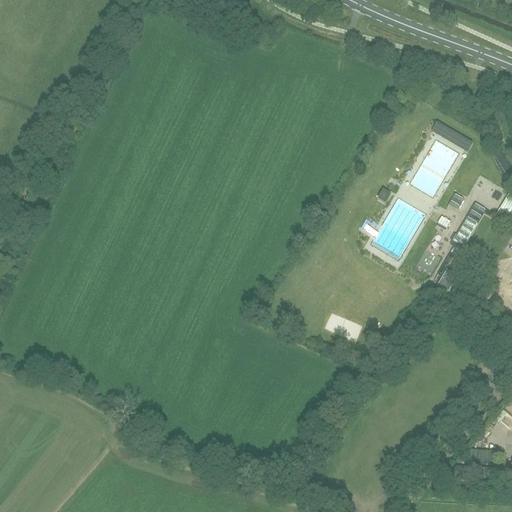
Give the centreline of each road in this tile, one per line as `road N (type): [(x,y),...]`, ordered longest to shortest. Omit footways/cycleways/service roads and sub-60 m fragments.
road 1 (unclassified): [(399,511),(511,375)]
road 2 (primary): [(511,66),(354,0)]
